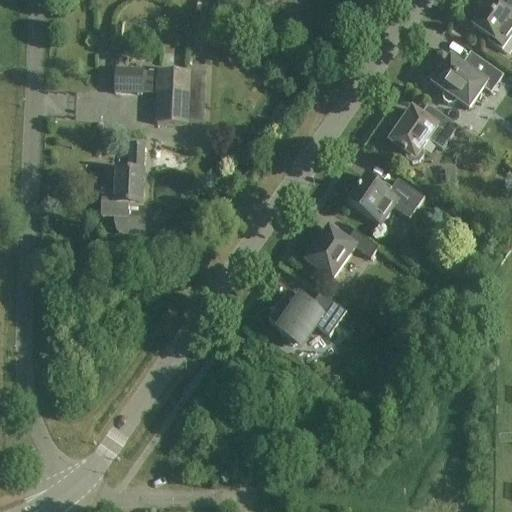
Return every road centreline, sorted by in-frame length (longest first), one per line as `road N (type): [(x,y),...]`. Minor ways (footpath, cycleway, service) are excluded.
road 1 (residential): [(74,487),(111,446),(421,0)]
road 2 (residential): [(74,487),(32,417),(23,375),(41,0)]
road 3 (residential): [(74,487),(114,498),(252,497)]
